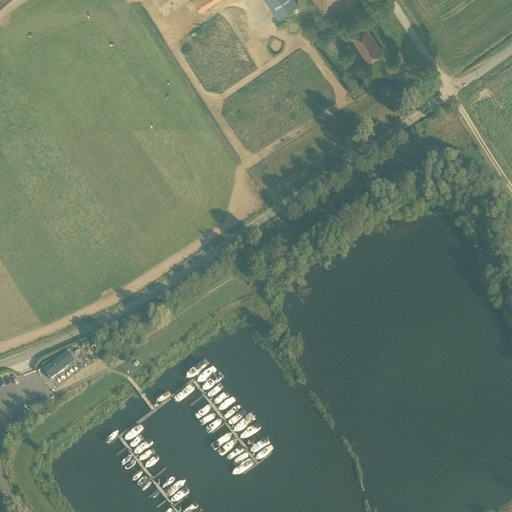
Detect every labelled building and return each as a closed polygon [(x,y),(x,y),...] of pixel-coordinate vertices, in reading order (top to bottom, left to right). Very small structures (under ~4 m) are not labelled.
[(218,0),(193,0),(201,12),(218,0)] [(267,0),(278,17),(298,3),(296,0),(267,0)] [(368,61),(372,58),(382,51),(368,29),(353,38),(368,61)] [(331,45),(339,40),(335,35),(327,40),(331,45)] [(74,363),(67,353),(44,371),(51,380),(74,363)]
